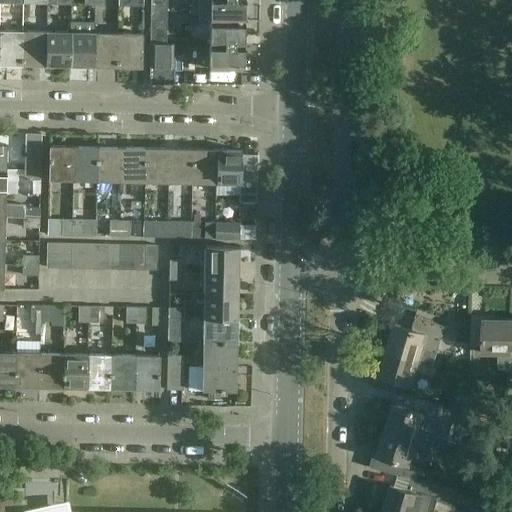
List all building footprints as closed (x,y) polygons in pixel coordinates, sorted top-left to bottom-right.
[(167,0),(150,0),(151,5),(150,5),(150,19),(166,20),(166,6),(167,6),(167,0)] [(210,0),(210,21),(244,21),(244,0),(210,0)] [(150,19),(150,43),(166,43),(166,20),(150,19)] [(69,65),(93,66),(93,32),(94,21),(70,21),(70,32),(69,65)] [(244,21),(210,21),(210,44),(243,45),(244,21)] [(0,63),(21,64),(22,31),(0,30),(0,63)] [(21,64),(45,65),(46,31),(22,31),(21,64)] [(45,65),(69,65),(70,32),(46,31),(45,65)] [(93,66),(116,66),(117,33),(93,32),(93,66)] [(117,33),(116,66),(141,67),(142,33),(117,33)] [(166,43),(150,43),(149,83),(173,83),(174,43),(166,43)] [(243,45),(210,44),(209,69),(243,69),(243,45)] [(25,145),(24,169),(41,170),(41,145),(25,145)] [(48,179),(73,179),(74,146),(49,145),(48,179)] [(73,179),(97,180),(97,146),(74,146),(73,179)] [(97,180),(121,180),(121,147),(97,146),(97,180)] [(121,180),(145,181),(146,147),(121,147),(121,180)] [(145,181),(168,181),(169,148),(146,147),(145,181)] [(168,181),(192,182),(193,148),(169,148),(168,181)] [(192,182),(216,182),(216,149),(193,148),(192,182)] [(216,149),(216,182),(236,183),(236,202),(256,202),(257,155),(241,154),(241,149),(216,149)] [(41,170),(24,169),(24,180),(40,180),(41,170)] [(23,207),(24,217),(40,218),(40,207),(23,207)] [(40,218),(24,217),(24,227),(40,227),(40,218)] [(72,219),(62,219),(62,235),(72,235),(72,219)] [(96,220),(72,219),(72,235),(96,236),(96,220)] [(109,236),(119,236),(120,221),(110,220),(109,236)] [(130,221),(120,221),(119,236),(129,236),(130,221)] [(143,237),(167,237),(167,221),(143,221),(143,237)] [(191,222),(167,221),(167,237),(191,238),(191,222)] [(201,222),(191,222),(191,238),(201,238),(201,222)] [(205,222),(205,238),(214,238),(215,222),(205,222)] [(220,222),(215,222),(214,238),(255,239),(255,224),(253,224),(253,225),(239,225),(239,223),(220,222)] [(46,267),(58,268),(59,242),(47,242),(46,267)] [(58,268),(70,268),(71,243),(59,242),(58,268)] [(70,268),(82,268),(83,243),(71,243),(70,268)] [(82,268),(95,268),(95,243),(83,243),(82,268)] [(95,268),(107,269),(107,244),(95,243),(95,268)] [(107,269),(119,269),(119,244),(107,244),(107,269)] [(119,269),(131,269),(132,244),(119,244),(119,269)] [(131,269),(144,270),(144,245),(132,244),(131,269)] [(144,245),(144,270),(156,270),(157,245),(144,245)] [(205,246),(205,271),(238,271),(239,247),(205,246)] [(23,255),(22,265),(39,265),(39,255),(23,255)] [(170,260),(170,270),(186,270),(186,260),(170,260)] [(39,265),(22,265),(22,275),(39,275),(39,265)] [(186,270),(170,270),(169,280),(185,281),(186,270)] [(205,271),(204,294),(238,295),(238,271),(205,271)] [(204,294),(203,318),(237,319),(238,295),(204,294)] [(41,305),(31,305),(31,321),(40,322),(41,305)] [(51,305),(41,305),(40,322),(51,322),(51,305)] [(78,322),(88,322),(88,306),(78,306),(78,322)] [(99,306),(88,306),(88,322),(98,322),(99,306)] [(126,322),(135,323),(136,307),(126,307),(126,322)] [(146,307),(136,307),(135,323),(146,323),(146,307)] [(169,308),(169,318),(184,318),(184,308),(169,308)] [(498,368),(509,369),(510,319),(472,318),(472,314),(470,347),(483,348),(483,353),(498,354),(498,368)] [(394,324),(387,349),(433,363),(441,338),(445,325),(415,317),(412,329),(394,324)] [(184,318),(169,318),(168,340),(184,341),(184,318)] [(203,318),(203,342),(237,343),(237,319),(203,318)] [(203,342),(202,366),(236,366),(237,343),(203,342)] [(433,363),(387,349),(376,386),(372,385),(372,386),(403,395),(407,383),(412,385),(416,369),(430,373),(433,363)] [(0,385),(15,386),(16,352),(0,351),(0,385)] [(15,386),(39,386),(39,353),(16,352),(15,386)] [(39,386),(62,387),(63,353),(39,353),(39,386)] [(62,387),(86,387),(87,354),(63,353),(62,387)] [(86,387),(109,388),(110,355),(87,354),(86,387)] [(109,388),(133,389),(134,355),(110,355),(109,388)] [(134,355),(133,389),(158,389),(159,356),(134,355)] [(167,355),(167,365),(183,365),(183,355),(167,355)] [(183,365),(167,365),(166,389),(182,390),(183,365)] [(236,366),(202,366),(202,390),(235,391),(236,366)] [(454,409),(413,398),(410,409),(392,404),(385,429),(432,443),(446,447),(453,423),(450,422),(454,409)] [(432,443),(385,429),(378,453),(374,452),(370,466),(412,478),(419,481),(422,468),(410,465),(414,450),(428,454),(432,443)] [(419,481),(412,478),(408,490),(391,485),(383,510),(389,511),(433,511),(437,500),(452,504),(456,491),(441,487),(419,481)] [(74,511),(65,511),(49,511),(50,506),(41,505),(41,511),(25,511),(25,498),(24,498),(24,499),(0,498),(0,511),(74,511)]
